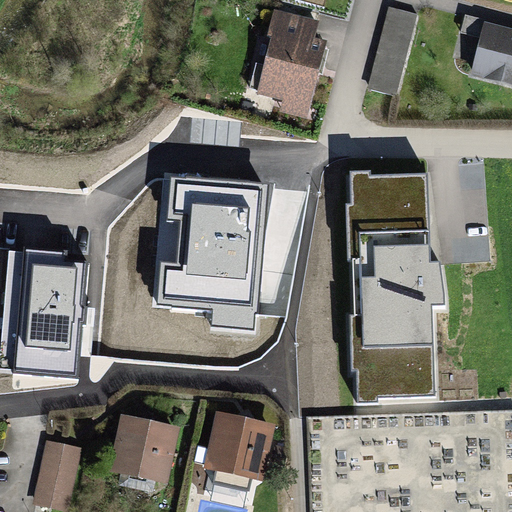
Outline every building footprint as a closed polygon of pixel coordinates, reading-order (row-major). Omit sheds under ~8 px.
[(410,19),(381,12),(364,85),(393,91),(410,19)] [(316,128),(343,31),(287,16),(260,113),(316,128)] [(511,28),(485,22),(472,75),(511,84),(511,28)] [(418,175),(346,177),(353,402),(425,400),(418,175)] [(256,311),(267,185),(172,177),(168,217),(183,218),(179,263),(160,261),(156,303),(256,311)] [(101,286),(0,279),(0,355),(95,362),(101,286)] [(217,417),(202,466),(254,482),(269,433),(217,417)] [(118,419),(108,473),(166,484),(176,429),(118,419)] [(43,445),(33,504),(65,509),(75,450),(43,445)]
